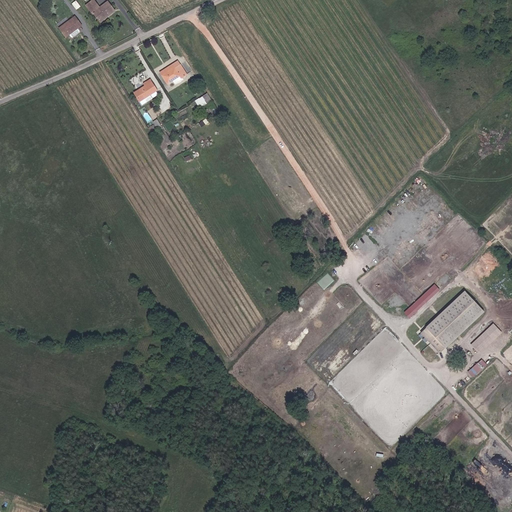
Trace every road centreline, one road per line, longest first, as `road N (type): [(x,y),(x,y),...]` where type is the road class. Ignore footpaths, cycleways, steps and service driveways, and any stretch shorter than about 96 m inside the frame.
road 1 (unknown): [(188,14),(343,238),(360,293),(438,373),(465,350)]
road 2 (unclassified): [(217,0),(0,104)]
